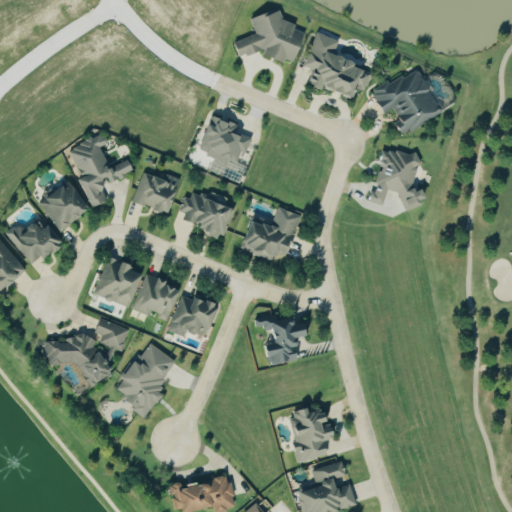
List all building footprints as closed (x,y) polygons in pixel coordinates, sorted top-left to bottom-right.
[(253,36),(230,42),(235,57),(260,50),(262,57),(281,64),(282,59),(290,61),(300,33),(292,30),(291,24),(279,20),(277,10),(260,15),(248,18),(253,36)] [(301,66),(310,69),(304,84),(347,99),(350,88),(361,91),(368,72),(330,58),(336,41),(313,33),(301,66)] [(439,111),(413,67),(369,94),(381,114),(389,109),(396,121),(391,125),(398,136),(439,111)] [(249,138),(234,133),(237,125),(208,115),(194,152),(234,166),(239,152),(243,153),(249,138)] [(65,149),(78,178),(74,179),(86,208),(105,201),(99,186),(130,173),(124,160),(106,168),(97,147),(105,143),(100,133),(65,149)] [(413,152),(407,154),(393,151),(389,153),(379,150),(376,165),(377,168),(373,183),(372,180),(366,202),(379,205),(383,190),(394,192),(403,211),(415,205),(417,196),(411,181),(415,166),(418,164),(413,152)] [(161,181),(142,174),(131,202),(162,215),(177,179),(164,174),(161,181)] [(35,201),(53,230),(85,211),(67,182),(35,201)] [(230,208),(222,206),(224,200),(188,187),(179,212),(182,213),(180,220),(196,226),(194,232),(218,241),(230,208)] [(249,216),(236,248),(268,261),(272,250),(282,255),(298,216),(275,207),(268,224),(249,216)] [(5,237),(28,266),(57,243),(34,214),(5,237)] [(0,286),(21,271),(0,241),(0,286)] [(137,271),(102,259),(91,295),(126,306),(137,271)] [(130,309),(164,321),(176,290),(159,284),(161,280),(143,274),(130,309)] [(167,331),(192,339),(193,334),(201,337),(211,306),(179,296),(167,331)] [(293,360),(290,341),(300,338),(294,312),(253,321),(254,327),(261,326),(266,350),(260,351),(263,366),(293,360)] [(43,363),(49,365),(67,363),(78,366),(80,381),(83,382),(101,380),(104,370),(113,369),(111,356),(113,349),(120,352),(127,329),(96,319),(91,333),(99,336),(97,343),(108,347),(106,354),(90,348),(93,339),(79,335),(63,337),(60,344),(50,341),(41,342),(43,363)] [(176,363),(147,343),(132,364),(129,362),(112,388),(123,396),(119,402),(139,416),(176,363)] [(295,464),(324,455),(320,442),(333,438),(328,422),(321,424),(315,406),(286,415),(296,448),(290,449),(295,464)] [(293,493),(298,511),(335,511),(353,507),(347,484),(335,487),(333,479),(343,476),(339,462),(309,470),(314,487),(293,493)] [(232,507),(225,477),(179,487),(178,483),(166,485),(171,511),(191,511),(210,508),(210,511),(224,511),(223,508),(232,507)]
